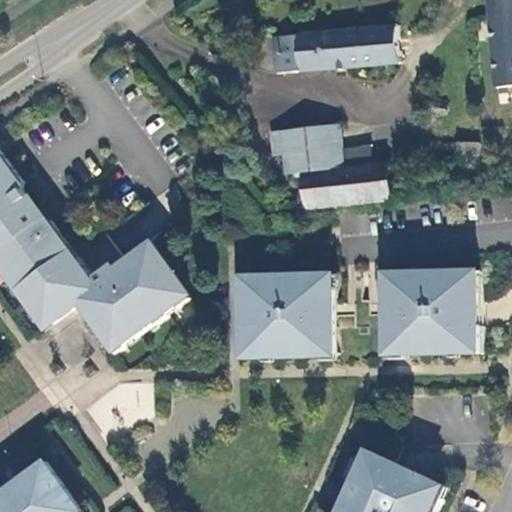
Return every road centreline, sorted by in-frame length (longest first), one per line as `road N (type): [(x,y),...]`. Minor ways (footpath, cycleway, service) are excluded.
road 1 (unknown): [(511,245),(362,258)]
road 2 (tertiary): [(0,75),(109,0)]
